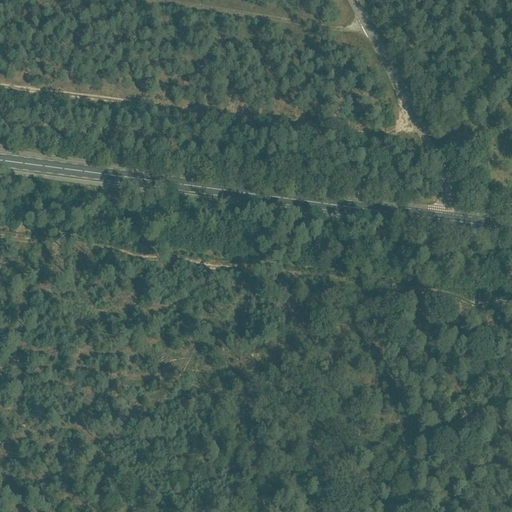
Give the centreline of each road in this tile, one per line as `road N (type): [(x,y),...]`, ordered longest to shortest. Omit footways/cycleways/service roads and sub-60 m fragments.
road 1 (track): [(511,302),(0,236)]
road 2 (primary): [(0,159),(447,219)]
road 3 (track): [(0,83),(423,136)]
road 4 (track): [(0,366),(155,377),(261,403),(305,439),(325,511)]
road 5 (track): [(154,0),(369,32)]
road 6 (track): [(9,364),(33,175)]
